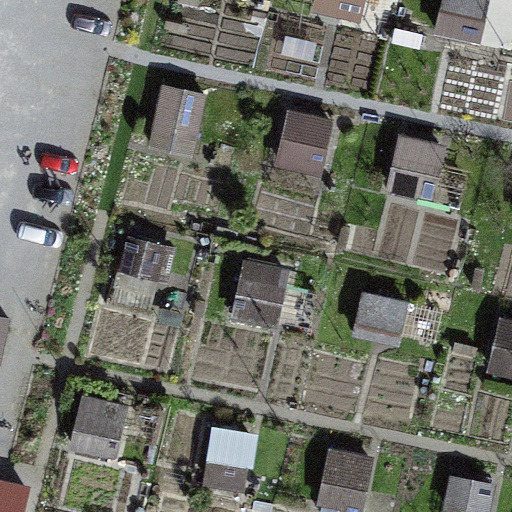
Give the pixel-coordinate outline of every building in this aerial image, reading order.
[(311,0),(310,5),(359,19),(364,0),(311,0)] [(511,0),(442,0),(435,33),(511,51),(511,44),(511,0)] [(158,82),(152,146),(196,149),(202,86),(158,82)] [(323,170),(335,117),(289,106),(277,159),(323,170)] [(436,194),(441,138),(398,134),(393,190),(436,194)] [(244,256),(231,311),(278,322),(291,267),(244,256)] [(354,328),(396,339),(407,300),(365,288),(354,328)] [(80,390),(71,447),(115,454),(125,397),(80,390)] [(204,480),(250,485),(257,428),(211,422),(204,480)] [(321,502),(364,509),(374,452),(330,445),(321,502)]
